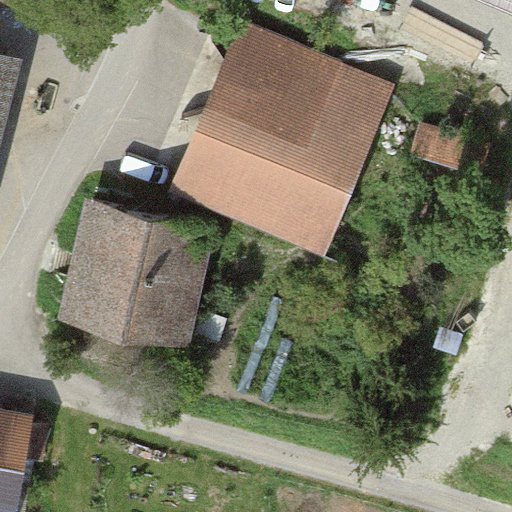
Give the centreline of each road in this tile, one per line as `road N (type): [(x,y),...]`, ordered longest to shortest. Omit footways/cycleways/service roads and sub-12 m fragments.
road 1 (track): [(0,358),(36,381),(183,436),(470,511)]
road 2 (track): [(0,301),(132,50),(142,0)]
